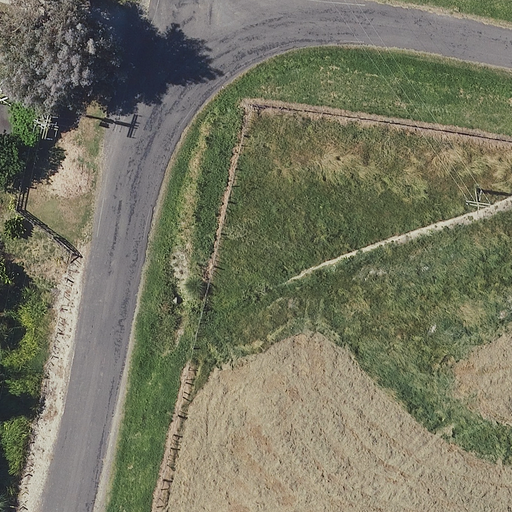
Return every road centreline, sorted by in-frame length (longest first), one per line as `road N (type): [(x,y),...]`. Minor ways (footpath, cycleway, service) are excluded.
road 1 (residential): [(70,511),(143,138),(167,84),(208,42)]
road 2 (residential): [(511,48),(408,28),(286,20),(208,42)]
